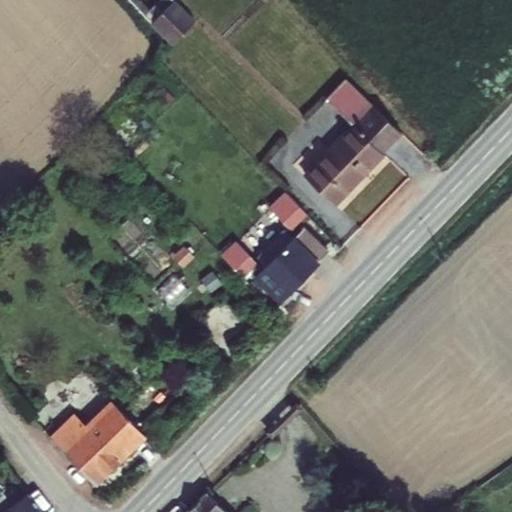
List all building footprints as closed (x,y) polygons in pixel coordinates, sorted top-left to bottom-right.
[(169,0),(167,0),(143,20),(164,45),(189,23),(169,0)] [(404,135),(349,78),(327,97),(356,127),(305,175),(331,202),(404,135)] [(288,189),(270,206),(294,231),(312,214),(288,189)] [(265,264),(254,274),(276,299),(325,252),(303,228),(291,240),(282,231),(263,249),(271,258),(265,264)] [(243,274),(258,260),(238,238),(223,252),(243,274)] [(271,258),(263,249),(257,255),(265,264),(271,258)] [(141,344),(129,355),(146,373),(158,363),(141,344)] [(146,373),(129,355),(103,378),(120,397),(146,373)] [(148,434),(111,394),(85,421),(78,413),(55,436),(99,482),(148,434)] [(39,511),(24,491),(2,510),(3,511),(39,511)] [(163,511),(197,511),(181,495),(163,511)]
